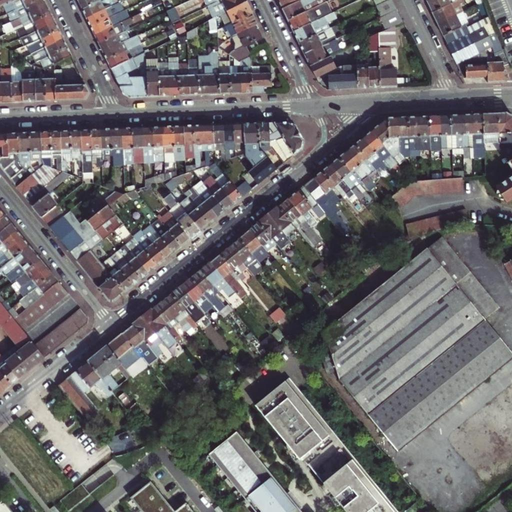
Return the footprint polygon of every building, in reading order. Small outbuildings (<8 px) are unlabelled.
[(0,7),(1,8),(3,13),(5,13),(25,4),(34,0),(10,0),(4,3),(0,4),(0,7)] [(7,17),(5,19),(6,22),(23,15),(50,3),(48,0),(34,0),(25,4),(5,13),(7,17)] [(98,0),(85,7),(88,12),(90,15),(114,4),(121,0),(111,0),(112,0),(111,0),(98,0)] [(193,0),(189,0),(176,6),(179,11),(195,3),(193,0)] [(221,12),(229,9),(245,0),(219,0),(212,4),(209,5),(215,17),(218,16),(218,14),(221,12)] [(246,0),(245,0),(229,9),(221,12),(227,24),(252,12),(249,6),(246,0)] [(327,0),(299,0),(283,8),(286,14),(289,19),(328,0),(327,0)] [(328,0),(289,19),(291,24),(294,30),(312,21),(333,11),(328,0)] [(395,0),(386,0),(379,4),(384,14),(399,8),(395,0)] [(428,0),(431,5),(433,10),(453,0),(428,0)] [(460,0),(453,0),(433,10),(436,16),(439,21),(457,12),(453,4),(460,0)] [(5,23),(9,31),(26,24),(54,11),(52,7),(50,3),(23,15),(6,22),(5,23)] [(114,4),(90,15),(92,20),(94,24),(111,15),(108,10),(115,7),(114,4)] [(173,16),(175,21),(182,18),(179,11),(176,6),(170,9),(173,16)] [(384,14),(380,17),(385,28),(395,23),(404,18),(399,8),(384,14)] [(54,11),(26,24),(30,32),(58,19),(56,15),(54,11)] [(143,11),(132,16),(98,32),(100,36),(102,40),(119,32),(126,29),(124,25),(136,19),(136,21),(145,17),(143,11)] [(333,11),(312,21),(294,30),(297,37),(300,42),(329,28),(327,23),(338,17),(335,11),(333,11)] [(118,12),(111,15),(94,24),(96,29),(98,32),(132,16),(130,12),(120,16),(118,12)] [(227,24),(219,28),(219,44),(225,40),(231,35),(233,35),(240,31),(257,23),(255,17),(252,12),(227,24)] [(461,21),(457,12),(439,21),(442,28),(444,33),(470,20),(469,17),(461,21)] [(492,13),(446,35),(457,60),(478,50),(478,51),(482,51),(488,51),(486,45),(492,42),(495,49),(505,48),(492,13)] [(175,21),(173,16),(168,19),(172,27),(177,24),(175,21)] [(182,18),(175,21),(177,24),(181,33),(189,30),(183,18),(182,18)] [(60,24),(58,19),(30,32),(23,35),(27,44),(34,41),(62,27),(60,24)] [(231,52),(243,60),(252,55),(246,43),(263,35),(260,29),(257,23),(240,31),(233,35),(236,42),(233,44),(236,48),(234,49),(225,40),(219,44),(231,52)] [(385,28),(380,30),(381,84),(389,84),(398,84),(397,67),(392,67),(391,46),(396,45),(395,23),(385,28)] [(30,47),(32,53),(38,50),(66,36),(64,32),(62,27),(34,41),(36,45),(30,47)] [(120,35),(119,32),(102,40),(104,45),(106,49),(140,32),(137,27),(130,30),(131,32),(129,33),(128,32),(120,35)] [(174,27),(169,30),(172,36),(178,33),(174,27)] [(330,27),(329,28),(300,42),(303,47),(305,52),(336,38),(330,27)] [(358,63),(358,85),(369,85),(381,84),(380,30),(371,34),(371,49),(375,49),(375,56),(358,56),(358,63)] [(144,41),(140,32),(106,49),(108,53),(110,57),(142,41),(144,41)] [(190,34),(181,34),(181,43),(190,43),(190,34)] [(69,41),(66,36),(38,50),(43,58),(52,54),(71,45),(69,41)] [(336,38),(305,52),(308,59),(310,64),(331,54),(341,49),(336,38)] [(113,62),(114,66),(147,50),(142,41),(110,57),(113,62)] [(73,49),(71,45),(52,54),(53,56),(44,61),(47,66),(57,62),(75,53),(73,49)] [(495,55),(489,55),(489,74),(490,79),(505,79),(511,78),(511,64),(505,48),(495,49),(495,55)] [(149,58),(148,49),(147,50),(114,66),(126,90),(133,94),(144,93),(150,93),(149,66),(144,66),(144,74),(133,75),(131,70),(141,64),(145,61),(149,58)] [(210,50),(211,65),(212,91),(218,91),(222,91),(221,73),(216,73),(216,65),(221,64),(220,49),(210,50)] [(482,55),(482,51),(478,51),(478,61),(466,61),(466,74),(481,74),(489,74),(489,55),(482,55)] [(331,54),(310,64),(316,76),(337,66),(331,54)] [(149,58),(149,66),(150,93),(156,93),(162,92),(161,66),(161,57),(149,58)] [(254,63),(243,64),(244,90),(248,90),(255,90),(254,64),(254,63)] [(272,63),(254,64),(255,90),(265,89),(265,84),(267,84),(274,84),(272,63)] [(349,86),(358,85),(358,63),(344,63),(345,73),(329,73),(330,87),(349,86)] [(221,73),(222,91),(228,91),(233,90),(232,64),(221,64),(221,73)] [(243,64),(232,64),(233,90),(238,90),(244,90),(243,64)] [(188,73),(182,73),(182,92),(188,92),(192,92),(191,65),(187,65),(188,73)] [(191,65),(192,92),(198,91),(202,91),(201,73),(196,73),(196,65),(191,65)] [(208,73),(201,73),(202,91),(207,91),(212,91),(211,65),(207,65),(208,73)] [(171,66),(161,66),(162,92),(167,92),(172,92),(171,66)] [(171,66),(172,92),(178,92),(182,92),(182,73),(176,74),(176,66),(171,66)] [(3,67),(4,100),(9,100),(15,99),(14,73),(8,73),(7,67),(3,67)] [(21,73),(14,73),(15,99),(20,99),(26,99),(25,67),(21,67),(21,73)] [(38,67),(25,67),(26,99),(32,99),(39,99),(38,78),(38,67)] [(65,82),(64,67),(57,67),(57,69),(59,98),(73,97),(88,96),(93,89),(89,82),(86,77),(74,77),(75,82),(65,82)] [(47,70),(49,98),(53,98),(59,98),(57,69),(47,70)] [(44,77),(38,78),(39,99),(44,98),(49,98),(47,70),(44,70),(44,77)] [(507,110),(498,111),(500,139),(511,138),(511,112),(507,110)] [(468,112),(462,112),(463,146),(474,145),(473,111),(468,112)] [(479,111),(473,111),(474,145),(475,156),(486,155),(485,140),(484,111),(479,111)] [(484,111),(485,140),(500,139),(498,111),(491,111),(484,111)] [(456,112),(451,113),(453,146),(463,146),(462,112),(456,112)] [(424,114),(419,114),(420,147),(427,147),(427,134),(431,133),(430,113),(424,114)] [(436,113),(430,113),(431,133),(432,153),(443,152),(443,147),(441,113),(436,113)] [(446,113),(441,113),(443,147),(453,146),(451,113),(446,113)] [(403,115),(397,115),(400,151),(406,158),(412,158),(411,153),(410,149),(409,114),(403,115)] [(414,114),(409,114),(410,149),(411,153),(421,153),(420,147),(419,114),(414,114)] [(384,120),(373,129),(398,161),(400,163),(406,158),(400,151),(394,144),(390,135),(389,115),(384,120)] [(394,115),(389,115),(390,135),(394,144),(400,151),(397,115),(394,115)] [(280,121),(271,121),(272,135),(280,130),(285,137),(278,138),(272,139),(272,145),(278,152),(286,161),(303,147),(306,138),(297,124),(290,120),(280,121)] [(252,122),(245,122),(246,148),(246,152),(252,163),(246,168),(258,183),(278,167),(263,149),(262,149),(260,121),(252,122)] [(272,145),(272,139),(272,135),(271,121),(266,121),(260,121),(262,149),(263,149),(271,149),(276,154),(278,152),(272,145)] [(237,148),(246,148),(245,122),(240,122),(236,123),(237,148)] [(216,142),(216,123),(211,124),(206,124),(206,150),(211,149),(211,143),(216,142)] [(221,123),(216,123),(216,142),(216,149),(221,149),(227,149),(226,123),(221,123)] [(227,149),(237,148),(236,123),(230,123),(226,123),(227,149)] [(186,150),(196,150),(196,143),(196,124),(190,124),(185,125),(186,150)] [(206,150),(206,124),(200,124),(196,124),(196,143),(201,143),(201,150),(206,150)] [(155,156),(166,155),(165,125),(159,126),(154,126),(155,156)] [(176,155),(175,125),(169,125),(165,125),(166,155),(176,155)] [(186,150),(185,125),(180,125),(175,125),(176,155),(176,161),(180,161),(180,157),(186,157),(186,154),(186,150)] [(135,157),(145,156),(144,126),(138,126),(134,127),(135,157)] [(155,156),(154,126),(149,126),(144,126),(145,156),(155,156)] [(125,157),(123,127),(118,127),(113,128),(114,157),(125,157)] [(125,157),(135,157),(134,127),(129,127),(123,127),(125,157)] [(94,171),(94,158),(93,128),(88,129),(83,129),(83,160),(84,171),(94,171)] [(93,128),(94,158),(104,158),(103,128),(98,128),(93,128)] [(108,128),(103,128),(104,158),(114,157),(113,128),(108,128)] [(73,152),(72,129),(66,129),(62,130),(63,161),(66,161),(66,152),(73,152)] [(80,160),(83,160),(83,129),(76,129),(72,129),(73,152),(80,152),(80,160)] [(369,132),(364,135),(387,164),(390,167),(398,161),(373,129),(369,132)] [(47,153),(53,152),(52,130),(47,130),(42,131),(43,159),(46,162),(47,163),(47,153)] [(60,161),(63,161),(62,130),(57,130),(52,130),(53,152),(60,152),(60,161)] [(24,166),(21,163),(20,131),(14,131),(9,132),(10,159),(13,160),(18,160),(18,164),(22,167),(24,166)] [(29,163),(32,162),(31,131),(26,131),(20,131),(21,163),(24,163),(24,159),(29,159),(29,163)] [(46,162),(43,159),(42,131),(35,131),(31,131),(32,162),(35,162),(35,159),(39,159),(44,164),(46,162)] [(19,168),(10,159),(9,132),(0,132),(0,162),(18,185),(27,177),(19,168)] [(361,138),(356,141),(379,170),(387,164),(364,135),(361,138)] [(352,145),(347,149),(373,180),(382,174),(379,170),(356,141),(352,145)] [(343,152),(339,155),(352,171),(355,169),(371,189),(376,184),(373,180),(347,149),(343,152)] [(336,158),(331,162),(352,188),(360,198),(365,193),(364,191),(366,188),(352,171),(339,155),(336,158)] [(511,157),(510,159),(511,163),(511,173),(510,176),(497,184),(499,188),(497,189),(503,199),(505,197),(507,200),(511,196),(511,157)] [(27,177),(18,185),(24,192),(29,199),(65,170),(64,169),(53,165),(47,163),(46,162),(44,164),(38,169),(32,174),(27,177)] [(327,165),(323,169),(336,185),(339,182),(347,192),(352,188),(331,162),(327,165)] [(239,199),(243,196),(237,188),(232,182),(219,165),(214,168),(220,175),(216,179),(235,202),(239,199)] [(176,169),(177,176),(186,173),(186,167),(176,169)] [(315,175),(336,201),(344,195),(336,185),(323,169),(319,172),(315,175)] [(72,172),(65,170),(29,199),(32,201),(34,204),(49,191),(72,172)] [(310,179),(305,184),(319,201),(326,209),(328,213),(345,234),(351,229),(337,212),(341,208),(336,201),(315,175),(310,179)] [(413,178),(394,194),(403,205),(418,191),(467,189),(467,175),(413,178)] [(216,179),(207,185),(226,209),(230,206),(235,202),(216,179)] [(168,187),(163,180),(155,183),(150,185),(158,195),(168,187)] [(237,188),(243,196),(253,188),(246,180),(237,188)] [(297,189),(289,196),(313,225),(328,213),(326,209),(316,217),(309,208),(319,201),(305,184),(297,189)] [(226,209),(207,185),(199,192),(218,216),(222,212),(226,209)] [(189,195),(191,198),(210,222),(214,219),(218,216),(199,192),(197,189),(189,195)] [(172,213),(192,237),(197,233),(202,229),(179,201),(171,190),(164,195),(174,207),(176,206),(178,208),(172,213)] [(44,216),(59,203),(49,191),(34,204),(37,207),(44,216)] [(101,210),(89,220),(97,229),(105,239),(108,236),(117,229),(125,222),(116,210),(111,204),(115,201),(125,194),(117,191),(105,199),(104,197),(96,203),(101,210)] [(285,200),(280,204),(297,226),(299,228),(301,226),(300,225),(302,223),(308,230),(306,231),(314,241),(321,235),(313,225),(289,196),(285,200)] [(182,198),(179,201),(202,229),(206,226),(210,222),(191,198),(185,203),(182,198)] [(111,204),(116,210),(120,207),(115,201),(111,204)] [(60,202),(59,203),(44,216),(48,221),(51,226),(65,215),(68,213),(60,202)] [(274,208),(269,212),(283,228),(289,223),(294,229),(297,226),(280,204),(274,208)] [(469,207),(408,220),(411,234),(419,232),(446,226),(472,222),(469,207)] [(61,238),(71,250),(85,239),(97,229),(89,220),(88,218),(82,222),(72,209),(68,213),(65,215),(51,226),(61,238)] [(171,210),(161,218),(182,245),(187,241),(192,237),(172,213),(171,210)] [(260,220),(261,221),(280,244),(283,249),(293,241),(283,228),(269,212),(265,216),(260,220)] [(0,231),(13,221),(10,218),(7,214),(0,219),(0,231)] [(153,225),(174,251),(178,248),(182,245),(161,218),(153,225)] [(0,244),(4,241),(19,229),(16,225),(13,221),(0,231),(0,244)] [(256,224),(250,229),(270,252),(280,244),(261,221),(256,224)] [(154,232),(149,236),(166,258),(170,255),(174,251),(153,225),(150,227),(154,232)] [(150,227),(145,231),(149,236),(154,232),(150,227)] [(22,232),(19,229),(4,241),(7,245),(0,250),(0,252),(2,255),(24,236),(22,232)] [(71,250),(79,260),(92,249),(100,243),(105,239),(97,229),(85,239),(71,250)] [(135,235),(136,236),(158,264),(162,261),(166,258),(149,236),(145,231),(143,229),(135,235)] [(245,233),(241,237),(261,261),(270,254),(270,252),(250,229),(245,233)] [(28,240),(24,236),(2,255),(0,255),(0,267),(0,268),(30,243),(28,240)] [(136,236),(128,243),(150,271),(153,268),(158,264),(136,236)] [(236,240),(231,245),(249,267),(255,274),(265,266),(261,261),(241,237),(236,240)] [(340,380),(400,452),(511,359),(511,349),(488,321),(502,309),(443,237),(318,339),(329,374),(338,372),(340,380)] [(0,268),(7,275),(36,250),(33,247),(30,243),(0,268)] [(128,243),(119,250),(142,277),(146,274),(150,271),(128,243)] [(227,248),(221,253),(234,268),(239,274),(249,267),(231,245),(227,248)] [(109,299),(115,299),(126,291),(103,263),(97,255),(92,249),(79,260),(78,260),(84,268),(105,293),(109,299)] [(40,254),(36,250),(7,275),(13,282),(17,279),(42,258),(40,254)] [(111,256),(134,284),(138,281),(142,277),(119,250),(111,256)] [(217,256),(211,261),(236,291),(242,299),(248,294),(230,271),(234,268),(221,253),(217,256)] [(111,256),(103,263),(126,291),(129,288),(134,284),(111,256)] [(17,279),(23,286),(48,265),(45,262),(42,258),(17,279)] [(206,265),(202,269),(219,290),(223,287),(230,296),(236,291),(211,261),(206,265)] [(52,269),(48,265),(23,286),(19,289),(25,296),(54,272),(52,269)] [(197,272),(192,277),(214,303),(219,310),(225,305),(215,293),(219,290),(202,269),(197,272)] [(25,296),(20,300),(27,308),(31,305),(36,301),(38,299),(40,297),(46,293),(50,289),(55,285),(61,280),(57,276),(54,272),(25,296)] [(187,280),(182,284),(200,306),(204,311),(214,303),(192,277),(187,280)] [(61,280),(55,285),(64,296),(70,292),(61,280)] [(178,288),(173,292),(190,314),(200,306),(182,284),(178,288)] [(55,285),(50,289),(60,300),(64,296),(55,285)] [(46,293),(55,304),(60,300),(50,289),(46,293)] [(168,296),(163,301),(178,320),(186,314),(187,315),(186,316),(196,328),(199,325),(190,314),(173,292),(168,296)] [(46,293),(40,297),(50,308),(55,304),(46,293)] [(38,299),(36,301),(45,312),(50,308),(40,297),(38,299)] [(4,356),(7,361),(20,377),(34,366),(46,356),(36,344),(24,329),(15,318),(0,298),(0,321),(18,343),(3,355),(4,356)] [(36,301),(31,305),(40,316),(45,312),(36,301)] [(158,304),(153,308),(170,330),(180,322),(178,320),(163,301),(158,304)] [(27,308),(26,309),(35,320),(40,316),(31,305),(27,308)] [(82,307),(76,312),(86,324),(88,322),(90,316),(82,307)] [(148,312),(143,316),(155,331),(161,326),(174,342),(178,339),(170,330),(153,308),(148,312)] [(26,309),(21,313),(30,324),(35,320),(26,309)] [(71,316),(81,328),(86,324),(76,312),(71,316)] [(15,318),(24,329),(30,324),(21,313),(15,318)] [(66,320),(76,332),(81,328),(71,316),(66,320)] [(138,320),(133,324),(159,356),(162,353),(154,343),(161,338),(155,331),(143,316),(138,320)] [(66,320),(61,323),(72,336),(76,332),(66,320)] [(61,323),(57,328),(67,340),(72,336),(61,323)] [(129,328),(124,332),(138,350),(142,354),(148,349),(157,360),(160,357),(159,356),(133,324),(129,328)] [(61,344),(67,340),(57,328),(52,332),(61,344)] [(47,335),(57,348),(61,344),(52,332),(47,335)] [(117,338),(108,345),(122,362),(123,363),(138,350),(124,332),(117,338)] [(42,339),(52,352),(57,348),(47,335),(42,339)] [(36,344),(46,356),(52,352),(42,339),(36,344)] [(99,353),(89,361),(114,390),(121,384),(114,374),(109,372),(122,362),(108,345),(99,353)] [(0,359),(0,367),(12,383),(16,380),(20,377),(7,361),(4,356),(0,359)] [(80,369),(71,376),(85,392),(96,383),(101,389),(103,387),(109,395),(115,391),(114,390),(89,361),(80,369)] [(133,375),(125,366),(122,369),(129,378),(133,375)] [(0,382),(5,389),(9,386),(12,383),(0,367),(0,382)] [(66,380),(61,384),(89,419),(94,415),(99,410),(85,392),(71,376),(66,380)] [(401,511),(290,377),(256,405),(301,459),(303,456),(349,511),(401,511)] [(186,389),(176,396),(179,400),(189,393),(186,389)] [(94,415),(89,419),(94,426),(99,422),(94,415)] [(305,511),(239,430),(211,453),(259,511),(305,511)] [(153,480),(133,496),(145,511),(197,511),(189,501),(178,510),(153,480)] [(92,492),(84,481),(62,498),(71,509),(92,492)] [(15,511),(0,493),(0,511),(15,511)] [(56,503),(52,507),(56,511),(60,511),(62,511),(56,503)]
